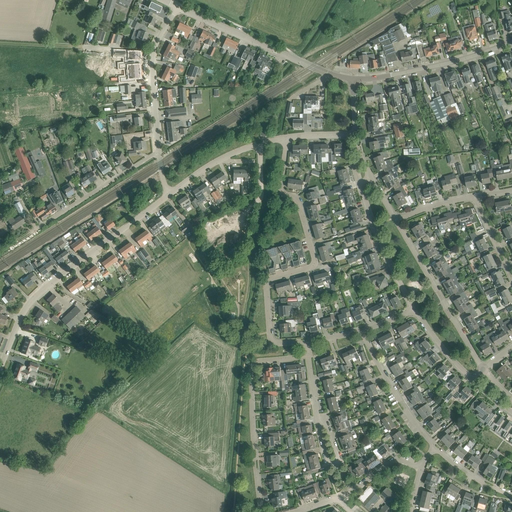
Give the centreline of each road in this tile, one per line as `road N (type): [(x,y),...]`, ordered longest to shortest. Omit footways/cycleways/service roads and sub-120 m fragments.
road 1 (unclassified): [(0,368),(35,296),(168,193)]
road 2 (residential): [(269,332),(267,281),(314,258),(296,198),(279,185),(286,137)]
road 3 (residential): [(261,511),(252,365),(308,354)]
road 4 (unclassified): [(10,246),(158,151)]
road 5 (residential): [(482,369),(396,221)]
road 6 (tertiary): [(327,73),(176,6)]
road 7 (tertiary): [(353,79),(511,42)]
road 8 (residential): [(158,151),(151,60),(176,6)]
road 9 (residential): [(360,183),(414,309)]
road 10 (residential): [(435,447),(362,331)]
road 11 (unclassified): [(168,193),(229,153),(286,137)]
